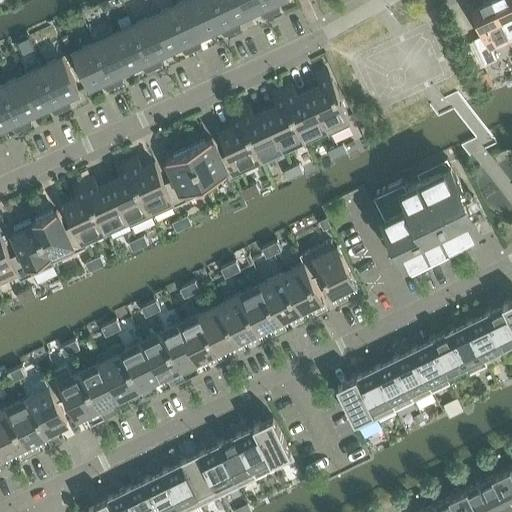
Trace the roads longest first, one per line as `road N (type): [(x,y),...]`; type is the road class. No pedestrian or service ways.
road 1 (residential): [(511,269),(8,511)]
road 2 (residential): [(317,42),(0,189)]
